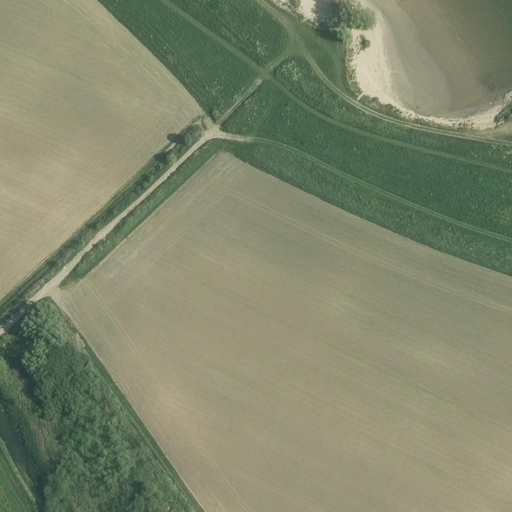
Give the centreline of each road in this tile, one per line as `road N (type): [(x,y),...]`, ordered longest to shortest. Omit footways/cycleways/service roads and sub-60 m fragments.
road 1 (track): [(511,240),(423,212),(278,143),(211,134)]
road 2 (track): [(0,332),(211,134)]
road 3 (track): [(511,144),(361,98),(274,0)]
road 4 (track): [(278,143),(193,48),(127,0)]
road 5 (track): [(211,134),(308,30)]
